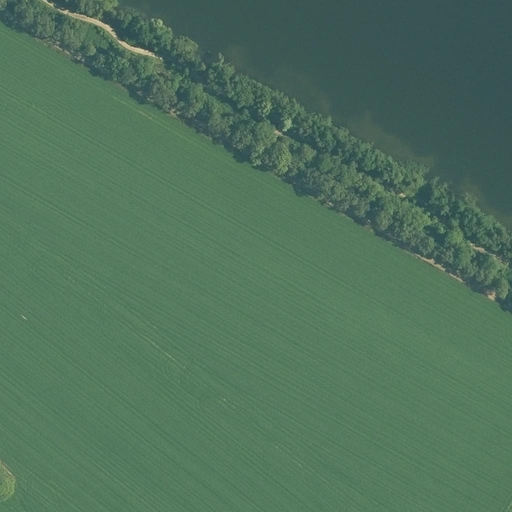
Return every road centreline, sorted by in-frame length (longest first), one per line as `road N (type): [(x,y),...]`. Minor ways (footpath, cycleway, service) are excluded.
road 1 (track): [(0,12),(511,306)]
road 2 (unknown): [(33,0),(511,272)]
